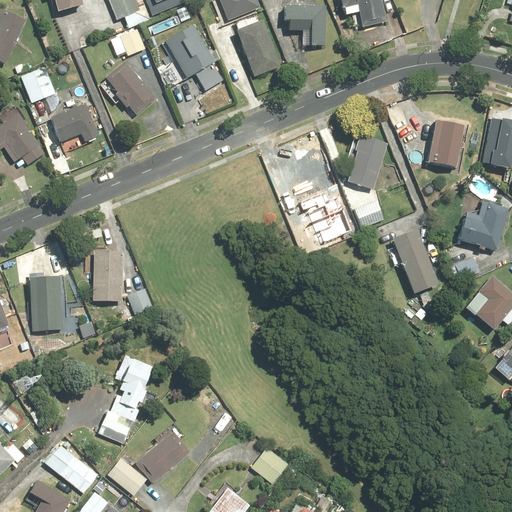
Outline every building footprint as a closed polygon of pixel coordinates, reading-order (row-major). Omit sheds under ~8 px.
[(110,0),(119,21),(126,18),(130,30),(153,20),(144,0),(110,0)] [(146,0),(152,14),(187,0),(146,0)] [(259,0),(219,0),(228,20),(262,6),(259,0)] [(382,24),(375,0),(333,0),(336,12),(352,8),(358,30),(382,24)] [(0,59),(8,63),(27,19),(0,7),(0,59)] [(320,8),(279,8),(279,24),(281,24),(281,33),(305,33),(305,49),(320,49),(320,8)] [(257,21),(229,33),(249,80),(277,68),(257,21)] [(187,26),(159,44),(182,81),(192,75),(204,94),(223,82),(187,26)] [(106,29),(85,38),(89,47),(110,39),(106,29)] [(113,41),(120,59),(128,55),(129,58),(148,50),(140,30),(113,41)] [(156,98),(126,59),(106,75),(118,90),(116,92),(127,107),(130,105),(137,113),(156,98)] [(30,63),(16,68),(18,75),(32,70),(30,63)] [(47,68),(23,77),(35,104),(58,94),(47,68)] [(86,102),(53,115),(64,144),(80,138),(82,142),(99,135),(86,102)] [(46,152),(19,112),(0,124),(0,148),(1,149),(5,146),(16,162),(23,157),(27,164),(46,152)] [(511,119),(491,115),(482,161),(508,166),(511,146),(511,119)] [(454,145),(457,130),(426,125),(420,165),(450,170),(453,151),(456,152),(457,145),(454,145)] [(369,192),(384,145),(357,137),(342,184),(369,192)] [(324,181),(325,161),(295,160),(294,181),(297,181),(296,207),(330,209),(330,181),(324,181)] [(30,189),(24,176),(12,181),(17,194),(30,189)] [(383,219),(375,200),(351,210),(359,229),(383,219)] [(491,253),(503,211),(475,204),(471,218),(459,214),(451,242),(491,253)] [(323,246),(315,224),(293,232),(301,254),(323,246)] [(433,287),(410,232),(385,242),(408,297),(433,287)] [(124,250),(95,249),(94,300),(123,301),(124,250)] [(471,256),(447,267),(455,283),(478,272),(471,256)] [(451,279),(445,268),(435,274),(441,285),(451,279)] [(62,274),(31,276),(33,330),(65,329),(62,274)] [(511,303),(511,297),(486,277),(472,294),(482,301),(469,316),(489,332),(511,303)] [(157,310),(148,287),(138,291),(146,314),(157,310)] [(0,328),(10,325),(0,297),(0,328)] [(507,349),(495,362),(511,377),(511,352),(511,353),(507,349)] [(142,402),(155,371),(131,361),(120,388),(125,390),(122,396),(117,394),(110,410),(109,410),(104,423),(129,433),(139,409),(138,408),(141,401),(142,402)] [(37,406),(28,412),(39,428),(48,422),(37,406)] [(2,410),(0,411),(0,427),(9,437),(18,428),(2,410)] [(236,420),(229,413),(218,425),(225,431),(236,420)] [(136,461),(152,481),(192,451),(176,430),(136,461)] [(40,443),(34,436),(21,447),(27,454),(40,443)] [(0,473),(16,459),(0,440),(0,473)] [(52,456),(46,464),(86,495),(101,476),(59,443),(50,455),(52,456)] [(291,465),(270,448),(253,469),(274,486),(291,465)] [(148,480),(123,460),(109,477),(135,497),(148,480)] [(301,472),(293,466),(283,481),(291,487),(301,472)] [(173,477),(173,479),(173,482),(173,483),(174,485),(175,486),(176,487),(177,488),(179,488),(180,489),(182,489),(183,489),(185,488),(186,488),(188,487),(189,486),(190,484),(190,483),(191,482),(191,480),(191,479),(190,477),(190,476),(189,474),(188,473),(187,472),(185,472),(184,471),(182,471),(181,471),(179,471),(178,472),(177,472),(175,473),(174,475),(174,476),(173,477)] [(320,482),(307,473),(297,489),(310,497),(320,482)] [(62,511),(71,498),(39,479),(27,498),(39,506),(35,511),(62,511)] [(93,490),(97,493),(81,511),(103,511),(110,503),(103,497),(109,488),(100,481),(93,490)] [(244,511),(251,504),(229,487),(209,511),(244,511)]
